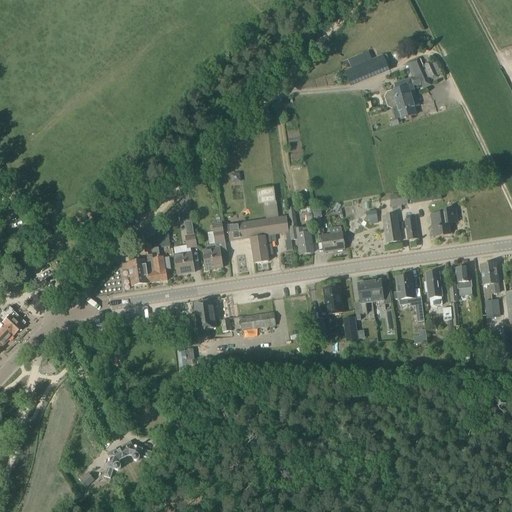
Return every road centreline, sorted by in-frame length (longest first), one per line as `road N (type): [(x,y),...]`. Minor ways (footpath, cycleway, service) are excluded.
road 1 (tertiary): [(56,326),(119,303),(511,245)]
road 2 (track): [(82,313),(97,276),(357,0)]
road 3 (track): [(56,326),(148,511)]
road 4 (residential): [(46,333),(0,489)]
road 5 (unclassified): [(56,326),(0,208)]
